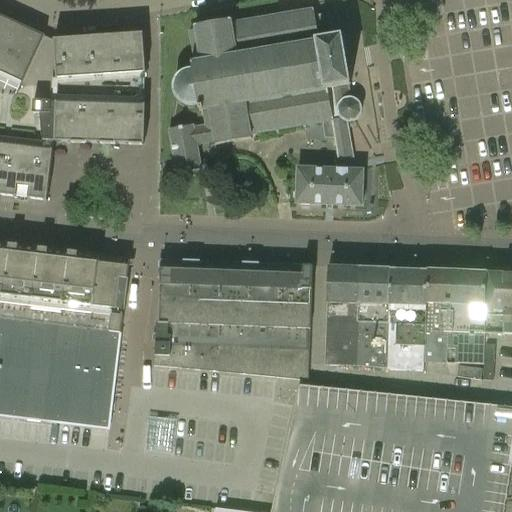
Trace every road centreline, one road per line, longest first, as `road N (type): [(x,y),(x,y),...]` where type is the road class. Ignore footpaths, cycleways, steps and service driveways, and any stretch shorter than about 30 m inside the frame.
road 1 (residential): [(0,448),(120,463),(144,261)]
road 2 (residential): [(168,0),(85,15),(33,0)]
